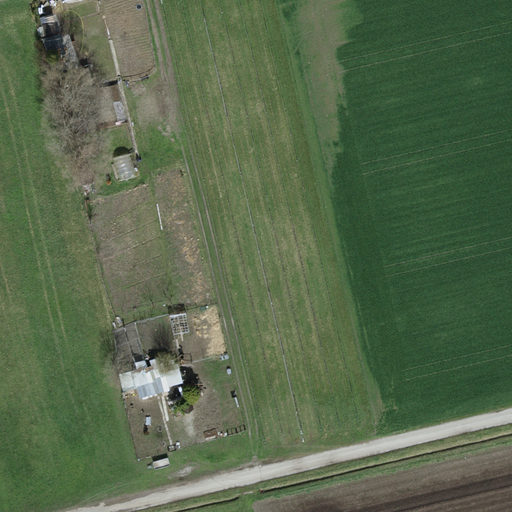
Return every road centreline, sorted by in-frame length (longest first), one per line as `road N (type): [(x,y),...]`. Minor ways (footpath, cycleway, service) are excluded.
road 1 (track): [(151,0),(261,481)]
road 2 (unclassified): [(128,511),(511,422)]
